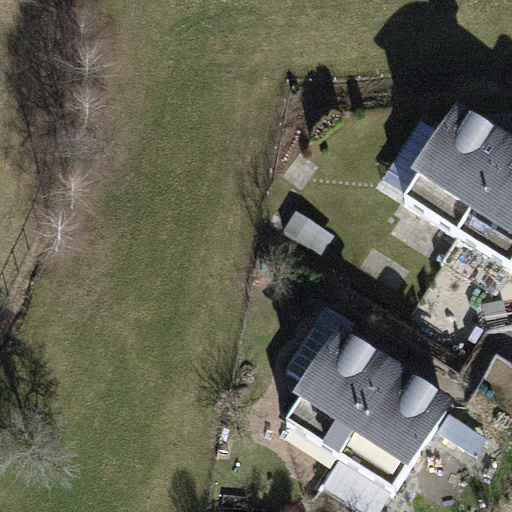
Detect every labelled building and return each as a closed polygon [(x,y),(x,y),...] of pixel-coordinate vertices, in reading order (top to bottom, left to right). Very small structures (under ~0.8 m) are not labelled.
[(511,155),(498,146),(460,122),(443,148),(413,130),(376,189),(406,208),(420,187),(511,245),(511,155)] [(296,215),(284,233),(320,256),(332,238),(296,215)] [(306,391),(339,341),(349,325),(326,310),(283,376),(306,391)] [(375,364),(339,341),(306,391),(279,431),(335,468),(317,496),(340,511),(386,511),(435,437),(451,414),(412,389),(375,364)] [(451,414),(435,437),(475,463),(490,440),(451,414)]
